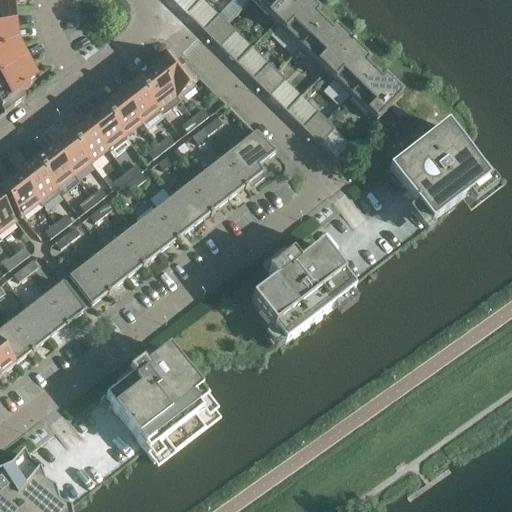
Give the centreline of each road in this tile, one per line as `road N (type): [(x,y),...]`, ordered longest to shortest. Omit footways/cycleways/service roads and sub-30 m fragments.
road 1 (residential): [(0,438),(332,188),(162,1)]
road 2 (residential): [(0,133),(162,1)]
